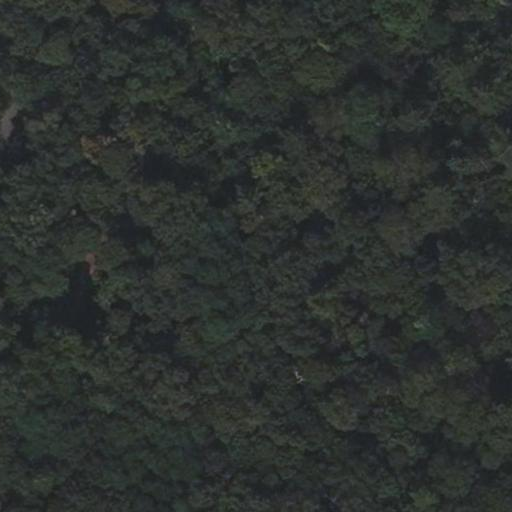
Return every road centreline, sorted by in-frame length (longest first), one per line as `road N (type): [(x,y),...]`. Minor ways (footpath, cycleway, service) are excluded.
road 1 (track): [(511,479),(389,157),(355,0)]
road 2 (unknown): [(0,354),(83,176),(131,95),(167,0)]
road 3 (track): [(26,0),(17,101),(0,148)]
